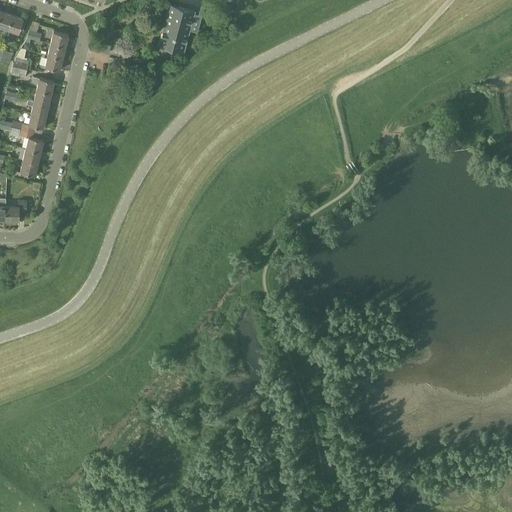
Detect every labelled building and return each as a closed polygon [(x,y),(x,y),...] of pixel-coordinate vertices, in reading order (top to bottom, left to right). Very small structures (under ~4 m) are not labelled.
[(169,5),(164,24),(189,31),(194,11),(169,5)] [(7,29),(12,15),(1,11),(0,12),(0,29),(1,27),(7,29)] [(23,19),(12,15),(7,29),(18,33),(23,19)] [(189,31),(164,24),(159,44),(183,51),(189,31)] [(110,25),(107,34),(116,37),(119,28),(110,25)] [(27,37),(33,39),(35,31),(29,29),(27,37)] [(35,31),(33,39),(39,40),(41,32),(35,31)] [(50,43),(65,47),(68,35),(53,32),(50,43)] [(98,42),(98,50),(109,51),(109,42),(98,42)] [(62,59),(65,47),(50,43),(48,55),(62,59)] [(4,61),(9,63),(13,52),(0,47),(0,62),(3,63),(4,61)] [(62,59),(48,55),(45,67),(60,70),(62,59)] [(12,64),(27,68),(29,59),(16,56),(13,61),(12,64)] [(25,76),(27,68),(12,64),(10,73),(25,76)] [(36,90),(51,93),(54,82),(33,76),(31,83),(38,85),(36,90)] [(51,93),(36,90),(32,88),(30,94),(35,95),(34,101),(48,105),(51,93)] [(46,114),(48,105),(34,101),(29,100),(28,105),(32,106),(31,111),(46,114)] [(21,129),(34,132),(36,126),(43,128),(46,114),(31,111),(28,124),(22,123),(21,129)] [(25,148),(40,152),(43,140),(33,138),(34,132),(21,129),(19,135),(28,137),(25,148)] [(23,160),(37,163),(40,152),(25,148),(23,160)] [(35,175),(37,163),(23,160),(20,171),(13,169),(12,175),(28,179),(29,173),(35,175)] [(5,204),(5,219),(18,219),(18,212),(25,212),(25,200),(18,200),(17,205),(5,204)]
